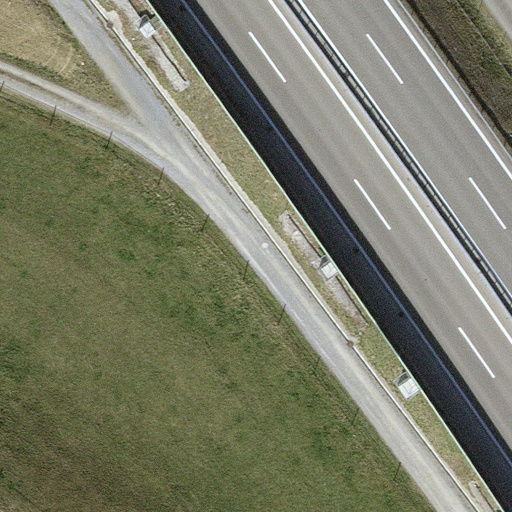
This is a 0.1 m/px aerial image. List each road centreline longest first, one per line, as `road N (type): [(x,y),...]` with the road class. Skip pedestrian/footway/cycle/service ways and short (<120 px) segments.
road 1 (track): [(457,511),(74,0)]
road 2 (trunk): [(228,0),(511,399)]
road 3 (trunk): [(511,234),(344,0)]
road 4 (track): [(179,142),(0,71)]
